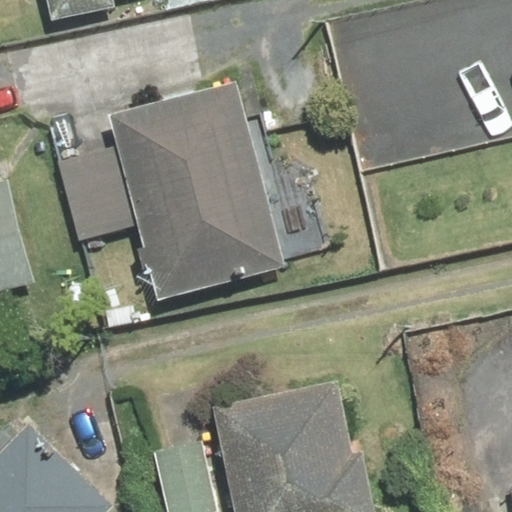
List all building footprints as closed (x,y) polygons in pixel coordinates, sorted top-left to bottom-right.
[(49,0),(55,22),(119,8),(116,0),(49,0)] [(242,83),(114,115),(121,145),(58,160),(79,244),(142,229),(160,301),(288,269),(242,83)] [(19,182),(0,187),(0,296),(44,286),(19,182)] [(344,383),(221,408),(241,511),(380,511),(368,451),(358,453),(344,383)] [(0,511),(117,511),(32,430),(0,462),(0,511)] [(213,511),(197,438),(164,446),(178,511),(213,511)]
